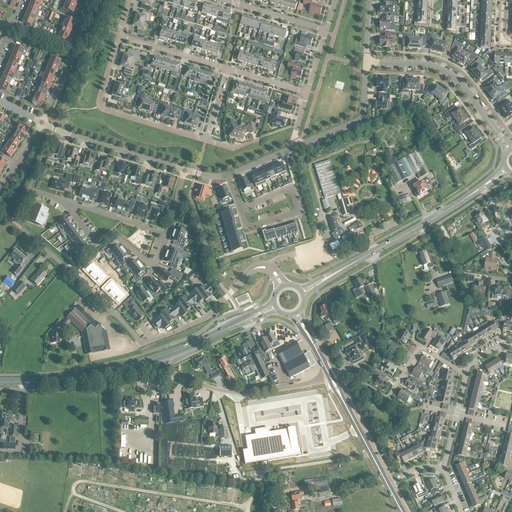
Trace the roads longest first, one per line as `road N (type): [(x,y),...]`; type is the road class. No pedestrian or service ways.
road 1 (primary): [(0,379),(70,377),(139,363),(275,306)]
road 2 (track): [(246,508),(78,481),(72,492),(123,511)]
road 3 (primary): [(302,291),(505,171)]
road 4 (residential): [(206,140),(101,108),(119,35)]
road 5 (unclassified): [(509,148),(444,71),(366,62)]
road 6 (residential): [(141,344),(16,223)]
road 7 (residential): [(329,374),(242,393),(172,372)]
road 8 (residential): [(42,123),(184,169)]
road 9 (residential): [(141,344),(212,315),(254,268)]
road 10 (residential): [(91,0),(42,123)]
road 11 (residential): [(155,268),(112,232),(97,245),(66,202)]
road 12 (residential): [(297,146),(362,117),(366,62)]
road 13 (primary): [(387,483),(329,374)]
